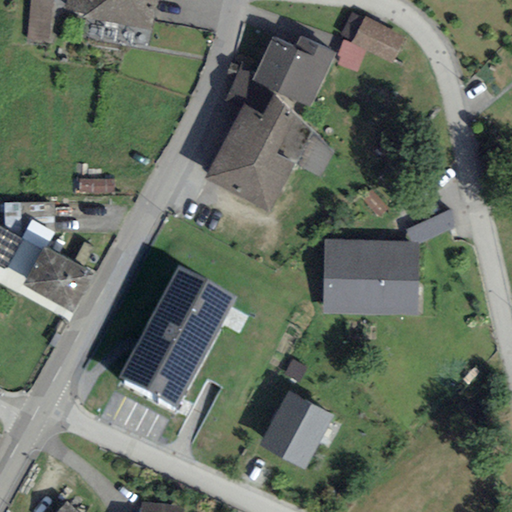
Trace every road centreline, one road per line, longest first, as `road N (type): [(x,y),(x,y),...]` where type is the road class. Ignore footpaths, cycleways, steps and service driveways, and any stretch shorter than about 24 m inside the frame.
road 1 (tertiary): [(41,404),(176,160),(235,0)]
road 2 (residential): [(511,366),(439,55),(417,25),(369,0)]
road 3 (residential): [(41,404),(271,511)]
